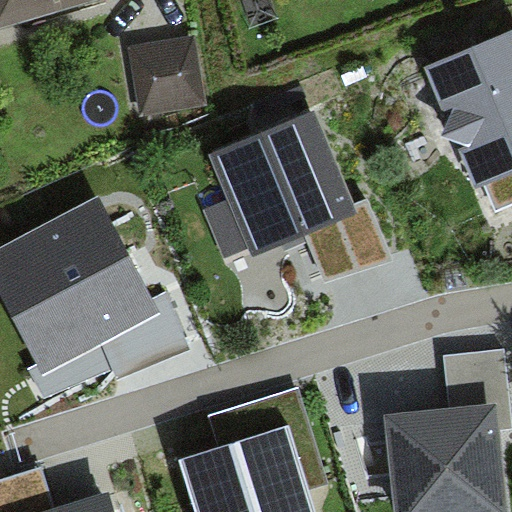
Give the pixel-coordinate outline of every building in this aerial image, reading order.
[(0,0),(0,36),(119,0),(0,0)] [(132,49),(140,105),(203,95),(194,39),(132,49)] [(511,43),(430,76),(478,196),(492,191),(498,207),(511,201),(511,43)] [(357,206),(318,114),(218,156),(258,252),(308,231),(328,278),(389,252),(367,202),(357,206)] [(166,296),(144,305),(94,212),(0,261),(0,272),(47,362),(84,343),(96,336),(119,373),(187,338),(166,296)] [(505,511),(495,418),(391,429),(399,511),(505,511)] [(307,511),(286,441),(189,471),(201,511),(307,511)] [(0,511),(115,511),(108,491),(50,510),(38,473),(0,485),(0,511)]
